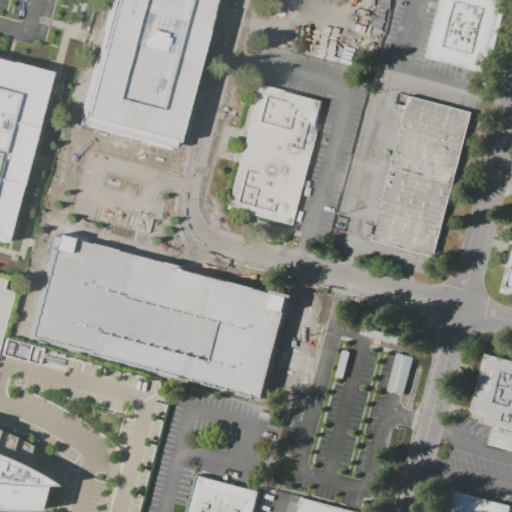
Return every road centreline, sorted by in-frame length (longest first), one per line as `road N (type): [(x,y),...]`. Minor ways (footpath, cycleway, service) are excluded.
road 1 (residential): [(406,511),(511,100)]
road 2 (residential): [(511,322),(215,245),(198,227)]
road 3 (residential): [(198,227),(194,203),(246,0)]
